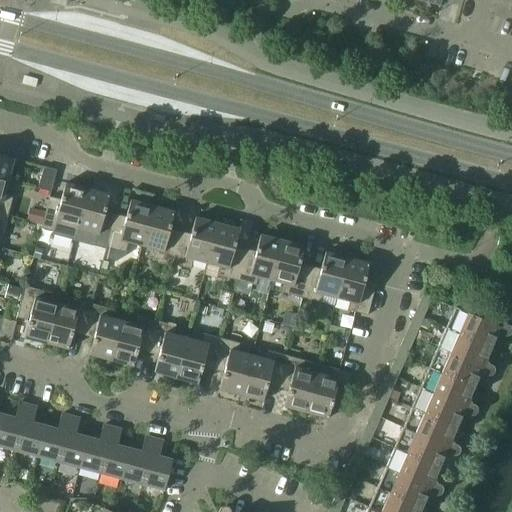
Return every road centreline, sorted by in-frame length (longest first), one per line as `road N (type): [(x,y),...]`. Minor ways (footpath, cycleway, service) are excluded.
road 1 (residential): [(202,424),(238,416),(347,436),(400,271),(396,252),(259,208),(247,190),(205,179),(182,188),(67,160),(53,139),(0,124)]
road 2 (tertiary): [(511,155),(0,12)]
road 3 (tertiary): [(0,48),(511,185)]
road 4 (residential): [(471,42),(323,0),(290,11),(257,0)]
road 5 (residential): [(202,424),(0,366)]
